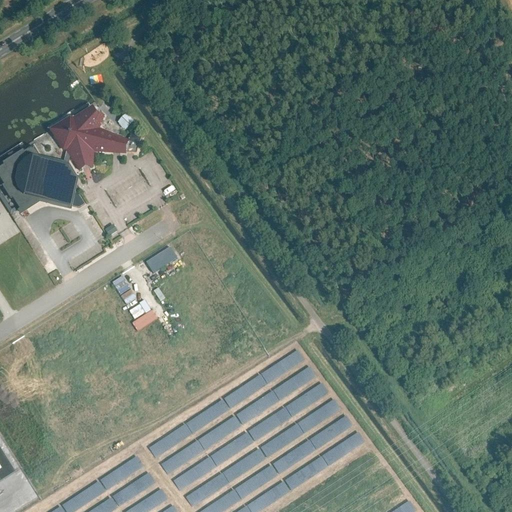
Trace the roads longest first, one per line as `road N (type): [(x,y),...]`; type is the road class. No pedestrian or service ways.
road 1 (unclassified): [(460,511),(134,74),(126,61),(138,34)]
road 2 (unclassified): [(0,333),(158,233)]
